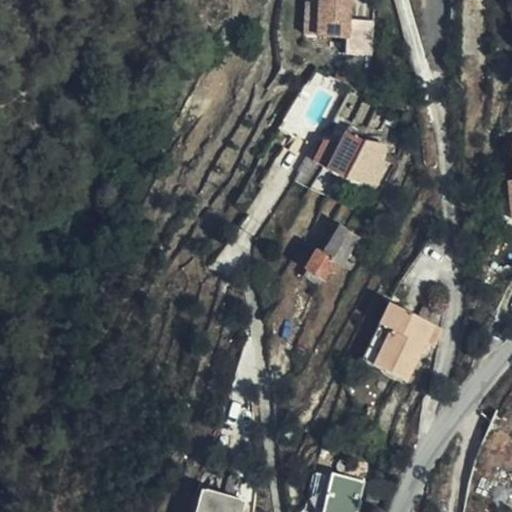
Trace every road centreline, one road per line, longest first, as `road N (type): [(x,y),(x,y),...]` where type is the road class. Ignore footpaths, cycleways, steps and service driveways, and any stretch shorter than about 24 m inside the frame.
road 1 (unknown): [(423,459),(447,334),(447,233),(435,117),(397,0)]
road 2 (unclassified): [(406,511),(423,459),(511,347)]
